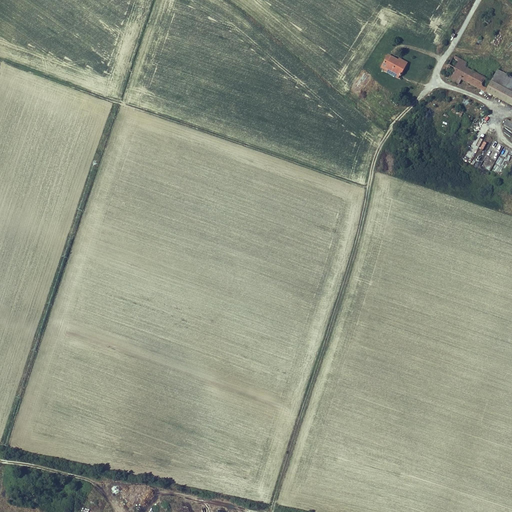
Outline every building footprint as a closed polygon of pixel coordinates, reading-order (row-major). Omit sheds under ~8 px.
[(497,47),(502,37),(495,34),(491,44),(497,47)] [(400,64),(392,59),(382,54),(376,67),(379,69),(381,67),(395,74),(400,64)] [(491,97),(497,87),(490,83),(458,65),(460,61),(448,55),(437,75),(451,81),(453,77),(491,97)] [(395,74),(381,67),(379,69),(379,70),(393,78),(395,74)] [(511,79),(496,71),(490,83),(497,87),(491,97),(511,108),(511,79)] [(445,110),(452,114),(464,121),(466,116),(448,106),(445,110)] [(511,122),(510,125),(505,122),(501,120),(498,126),(510,132),(506,140),(511,143),(511,122)] [(495,156),(502,149),(497,145),(491,152),(495,156)]
